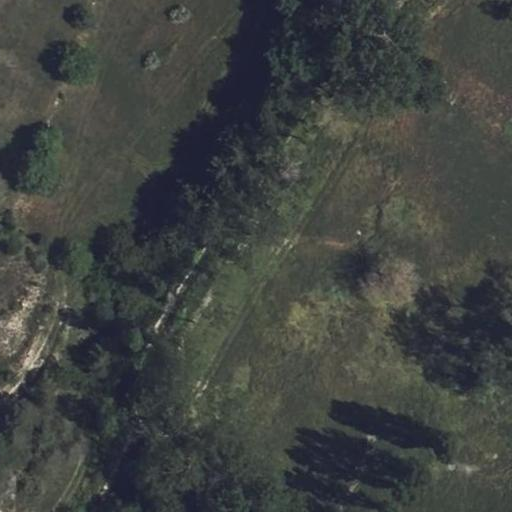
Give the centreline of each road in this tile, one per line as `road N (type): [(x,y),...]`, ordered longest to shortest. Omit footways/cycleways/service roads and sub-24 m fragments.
road 1 (track): [(351,0),(282,147),(196,284),(137,417)]
road 2 (track): [(137,417),(255,511)]
